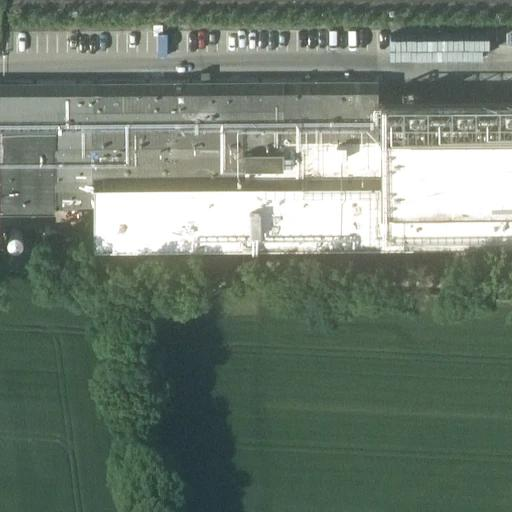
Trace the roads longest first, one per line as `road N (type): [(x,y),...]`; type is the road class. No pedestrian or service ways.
road 1 (unknown): [(0,217),(384,208),(425,199),(492,155),(511,76)]
road 2 (unknown): [(0,67),(343,59),(511,72)]
